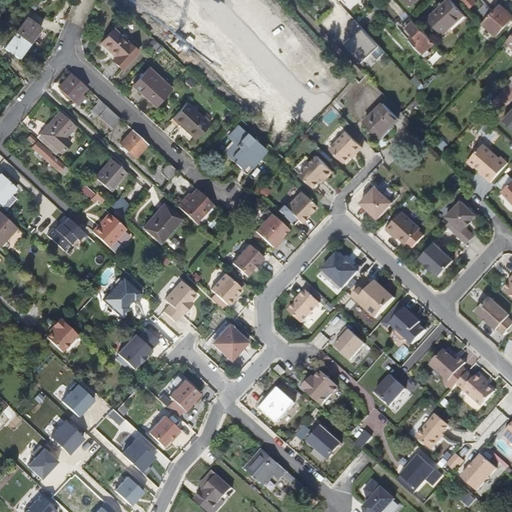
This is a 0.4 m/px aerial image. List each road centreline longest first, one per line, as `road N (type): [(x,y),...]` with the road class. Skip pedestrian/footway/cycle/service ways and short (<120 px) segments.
road 1 (residential): [(439,309),(353,232),(326,233),(262,303),(274,350)]
road 2 (residential): [(63,52),(230,201)]
road 3 (unknown): [(40,84),(147,181)]
road 4 (residential): [(226,403),(332,498)]
road 5 (residential): [(226,403),(164,511)]
